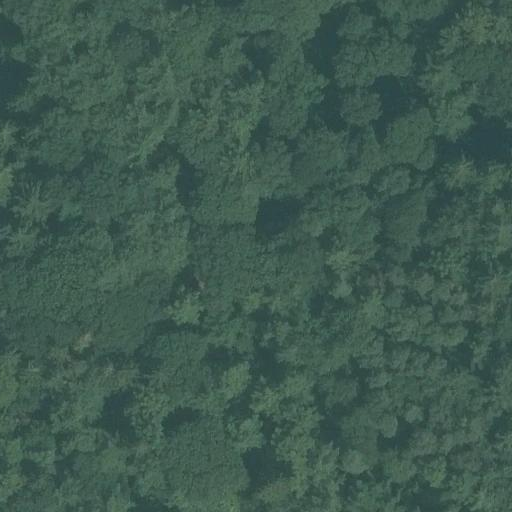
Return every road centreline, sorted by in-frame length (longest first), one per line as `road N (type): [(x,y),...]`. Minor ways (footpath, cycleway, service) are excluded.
road 1 (track): [(511,148),(190,248),(0,333)]
road 2 (track): [(511,428),(454,160)]
road 3 (track): [(242,511),(190,248)]
